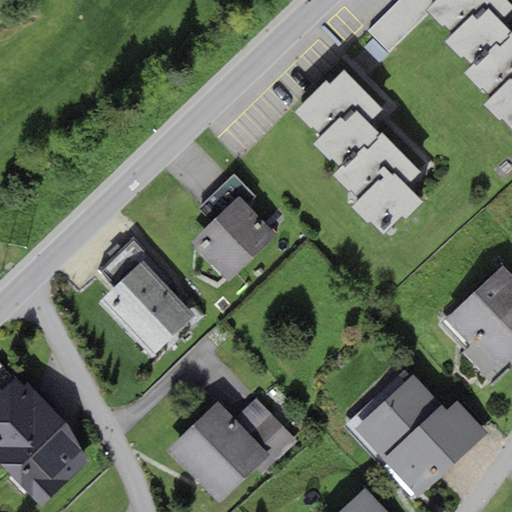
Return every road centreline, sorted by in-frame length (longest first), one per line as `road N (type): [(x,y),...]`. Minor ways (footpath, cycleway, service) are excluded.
road 1 (residential): [(323,0),(27,280)]
road 2 (residential): [(27,280),(143,511)]
